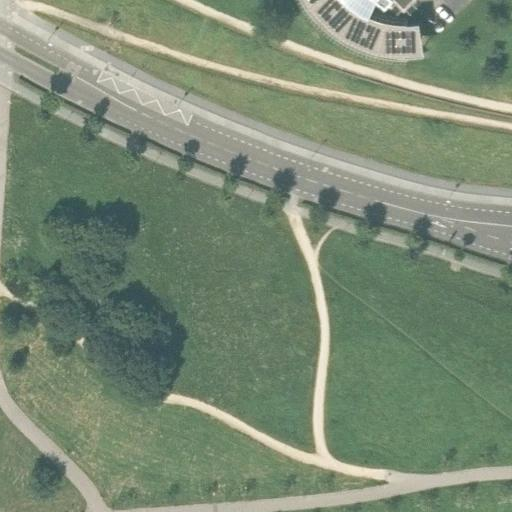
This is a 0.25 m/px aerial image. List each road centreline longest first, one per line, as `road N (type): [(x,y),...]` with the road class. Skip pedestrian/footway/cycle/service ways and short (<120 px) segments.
road 1 (tertiary): [(511,236),(300,176),(151,117)]
road 2 (tertiary): [(151,117),(117,88),(0,26)]
road 3 (tertiary): [(0,52),(121,113),(151,117)]
